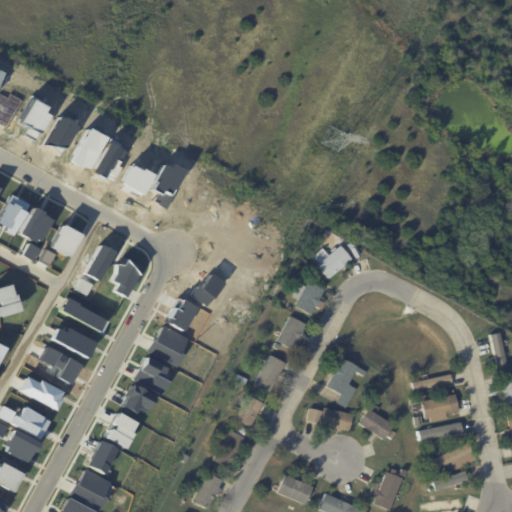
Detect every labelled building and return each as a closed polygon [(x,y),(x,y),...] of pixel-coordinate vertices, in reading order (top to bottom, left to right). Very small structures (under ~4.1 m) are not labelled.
[(15,235),(37,243),(47,217),(26,209),(15,235)] [(18,255),(30,261),(35,248),(24,243),(18,255)] [(344,265),(328,279),(316,265),(318,264),(312,256),(320,250),(325,257),(339,245),(351,259),(344,265)] [(354,253),(351,249),(356,245),(361,255),(356,258),(354,253)] [(320,296),(310,315),(294,306),(298,299),(291,295),(298,283),(305,286),(308,281),(324,289),(320,296)] [(291,317),(306,325),(293,349),(283,344),(280,350),(274,346),(291,317)] [(493,352),(489,336),(498,334),(506,367),(497,370),(496,364),(487,366),(486,360),(494,358),(493,352)] [(285,365),(267,395),(252,386),(269,356),(285,365)] [(168,371),(142,358),(132,379),(158,392),(168,371)] [(336,403),(340,395),(327,387),(343,359),(366,372),(364,376),(356,372),(348,385),(356,389),(345,409),(336,404),(336,403)] [(236,373),(247,378),(244,384),(233,379),(236,373)] [(448,375),(450,384),(412,391),(410,383),(414,382),(413,378),(421,377),(421,380),(448,375)] [(502,389),(500,381),(511,378),(511,406),(507,408),(504,396),(501,396),(500,391),(503,390),(502,389)] [(142,413),(150,395),(128,385),(117,407),(131,413),(132,409),(142,413)] [(262,403),(263,403),(249,428),(233,419),(247,395),(262,403)] [(456,402),(458,412),(424,418),(421,401),(455,395),(456,402)] [(318,425),(307,422),(310,409),(323,412),(323,408),(353,415),(349,432),(318,425)] [(377,436),(357,424),(367,409),(392,425),(382,440),(377,436)] [(414,431),(416,441),(459,431),(457,422),(414,431)] [(238,432),(242,426),(248,430),(244,436),(238,432)] [(232,462),(228,469),(212,461),(229,430),(245,438),(232,462)] [(429,461),(467,443),(475,461),(453,471),(449,463),(434,470),(429,461)] [(106,482),(80,469),(67,495),(95,510),(102,498),(99,496),(106,482)] [(390,474),(401,478),(388,511),(372,504),(385,472),(390,474)] [(432,482),(463,472),(466,481),(428,493),(427,490),(434,488),(432,482)] [(220,481),(207,510),(192,502),(205,473),(221,480),(220,481)] [(277,491),(284,475),(312,487),(304,505),(276,492),(277,491)] [(339,501),(363,511),(322,511),(316,509),(324,494),(339,501)] [(89,511),(90,511),(64,498),(57,511),(89,511)] [(461,499),(417,501),(418,511),(462,509),(461,499)]
